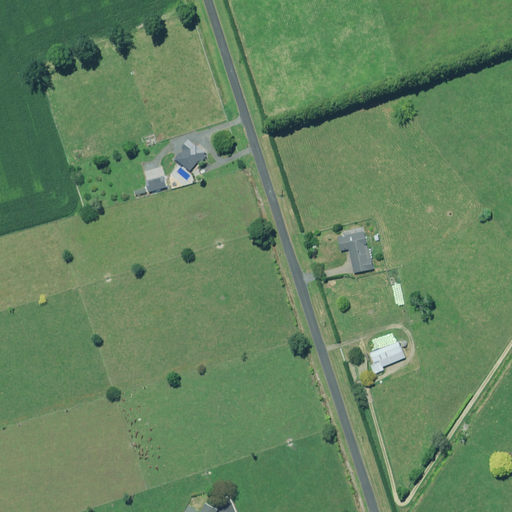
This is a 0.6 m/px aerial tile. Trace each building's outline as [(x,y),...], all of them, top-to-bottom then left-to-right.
[(157,144),(154,138),(146,142),(149,148),(157,144)] [(206,155),(208,153),(199,145),(198,146),(191,140),(187,144),(190,147),(179,159),(192,171),(201,161),(203,163),(208,157),(206,155)] [(166,178),(163,168),(145,172),(151,193),(168,188),(166,178)] [(356,274),(375,270),(373,259),(370,259),(367,246),(369,245),(366,232),(340,238),(343,252),(351,250),(356,274)] [(407,358),(401,343),(372,354),(376,364),(372,366),(376,374),(386,371),(384,367),(407,358)]
